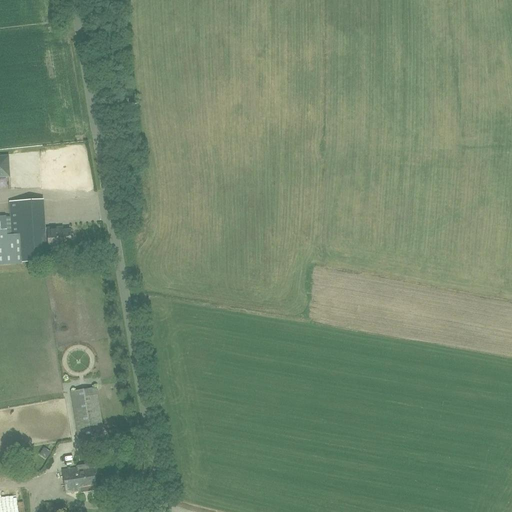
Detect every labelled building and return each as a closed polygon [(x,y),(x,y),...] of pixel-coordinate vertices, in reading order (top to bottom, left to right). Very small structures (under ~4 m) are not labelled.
[(51,187),(68,186),(67,164),(50,165),(51,187)] [(46,261),(45,250),(61,249),(61,245),(70,245),(69,231),(52,232),(52,229),(44,229),(42,201),(9,203),(11,235),(6,235),(5,219),(0,218),(0,265),(21,264),(21,263),(46,261)] [(79,440),(103,436),(95,389),(71,393),(79,440)] [(50,460),(54,453),(46,449),(43,455),(50,460)] [(80,493),(96,491),(91,464),(76,467),(76,468),(62,471),(65,494),(80,491),(80,493)]
